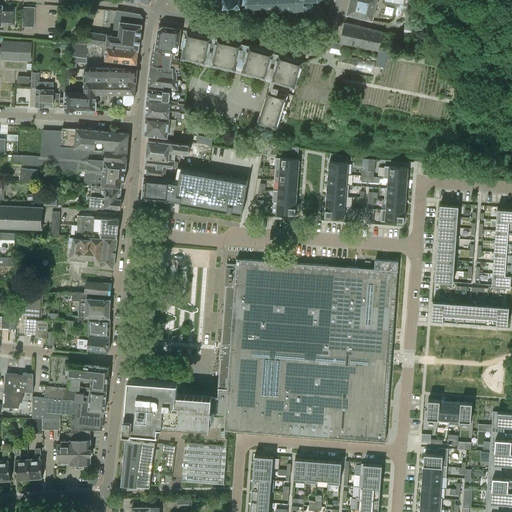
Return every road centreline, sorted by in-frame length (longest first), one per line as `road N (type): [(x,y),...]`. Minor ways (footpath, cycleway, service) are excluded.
road 1 (residential): [(417,246),(132,233)]
road 2 (residential): [(132,233),(106,496)]
road 3 (residential): [(235,511),(239,437),(402,449)]
road 4 (residential): [(155,10),(306,48),(327,34),(338,0)]
road 5 (residential): [(402,449),(417,246)]
road 6 (residential): [(417,246),(421,181),(511,187)]
road 7 (residential): [(140,120),(0,115)]
